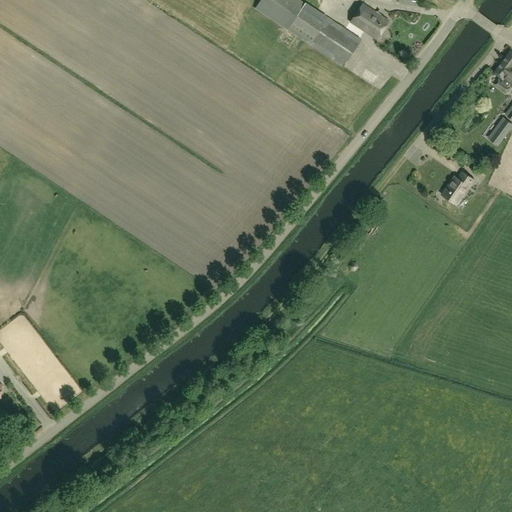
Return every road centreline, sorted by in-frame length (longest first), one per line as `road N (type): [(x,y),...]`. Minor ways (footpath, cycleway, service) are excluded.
road 1 (track): [(26,511),(262,324),(507,35)]
road 2 (unclassified): [(0,473),(253,266),(462,8)]
